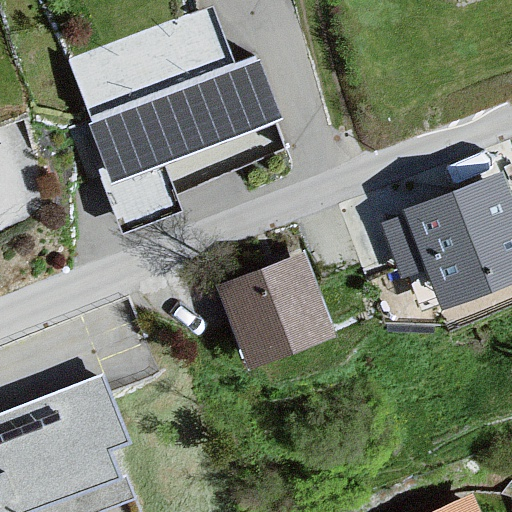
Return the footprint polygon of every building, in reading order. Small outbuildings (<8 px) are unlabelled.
[(213,5),(64,62),(105,169),(99,171),(121,229),(182,206),(176,191),(285,149),(275,122),(282,119),(259,59),(237,67),(213,5)] [(511,181),(506,168),(387,218),(410,273),(434,263),(452,304),(511,278),(511,181)] [(310,248),(220,285),(255,370),(345,332),(310,248)] [(112,363),(0,407),(0,511),(147,511),(121,445),(141,436),(112,363)] [(485,511),(475,489),(423,511),(485,511)]
